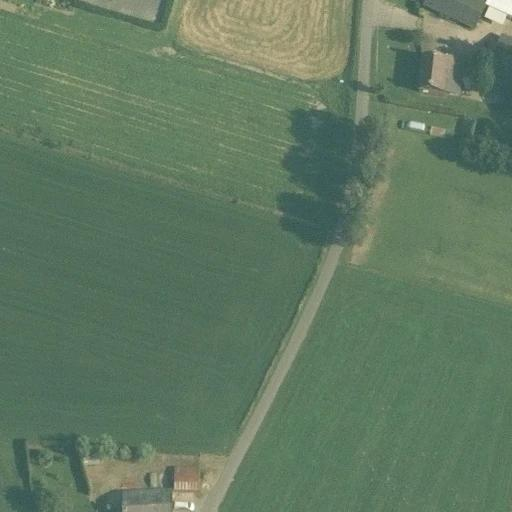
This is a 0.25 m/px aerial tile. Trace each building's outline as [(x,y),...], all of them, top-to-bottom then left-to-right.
[(468,0),(427,0),(424,8),(474,32),(485,9),(485,8),(468,0)] [(511,0),(488,0),(485,8),(485,9),(511,21),(511,0)] [(499,57),(511,59),(511,41),(502,40),(499,57)] [(459,98),(463,64),(446,63),(446,64),(422,61),(418,94),(459,98)] [(174,472),(174,493),(198,494),(197,472),(174,472)] [(172,511),(172,493),(121,496),(121,511),(172,511)]
